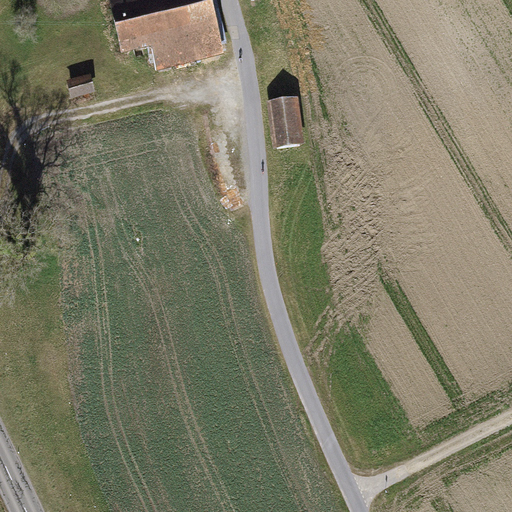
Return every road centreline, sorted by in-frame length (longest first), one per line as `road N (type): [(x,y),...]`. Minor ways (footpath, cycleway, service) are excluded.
road 1 (track): [(360,511),(273,296),(252,95),(231,0)]
road 2 (track): [(0,211),(15,148),(34,123),(246,70)]
road 3 (track): [(353,496),(511,419)]
